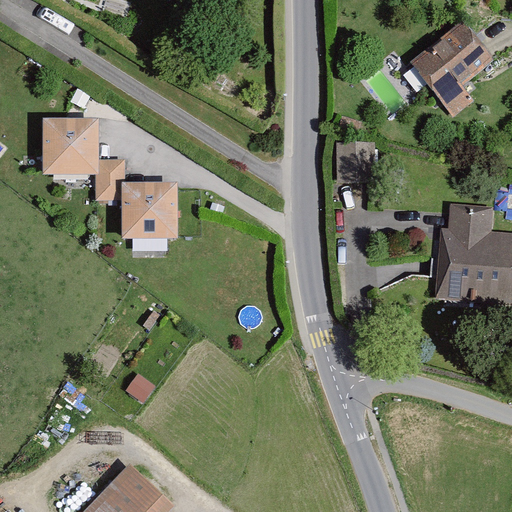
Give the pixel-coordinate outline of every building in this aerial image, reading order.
[(463,86),(495,61),(464,22),(410,64),(452,118),(474,101),(463,86)] [(99,119),(43,119),(43,176),(95,176),(99,176),(99,160),(99,119)] [(336,144),(338,183),(375,182),(373,142),(336,144)] [(126,160),(99,160),(99,176),(95,176),(95,201),(122,201),(122,183),(126,183),(126,160)] [(126,183),(122,183),(122,201),(122,240),(178,240),(178,183),(126,183)] [(511,308),(511,233),(491,232),(493,208),(450,204),(448,230),(440,229),(434,302),(511,308)] [(124,463),(75,511),(160,511),(165,508),(124,463)]
